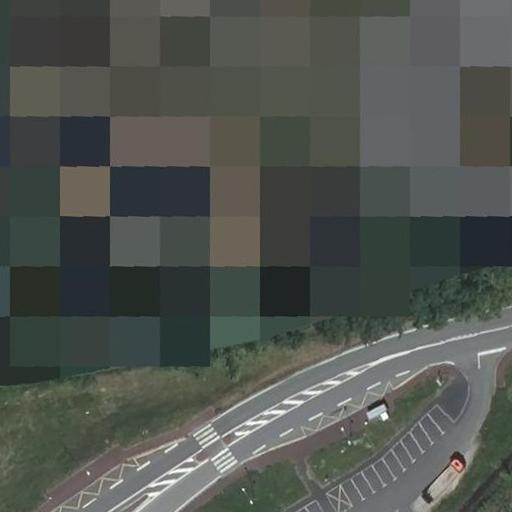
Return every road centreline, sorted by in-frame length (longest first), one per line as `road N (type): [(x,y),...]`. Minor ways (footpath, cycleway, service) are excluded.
road 1 (primary): [(476,332),(393,347),(299,381),(92,511)]
road 2 (primary): [(157,511),(224,460),(381,372),(476,332)]
